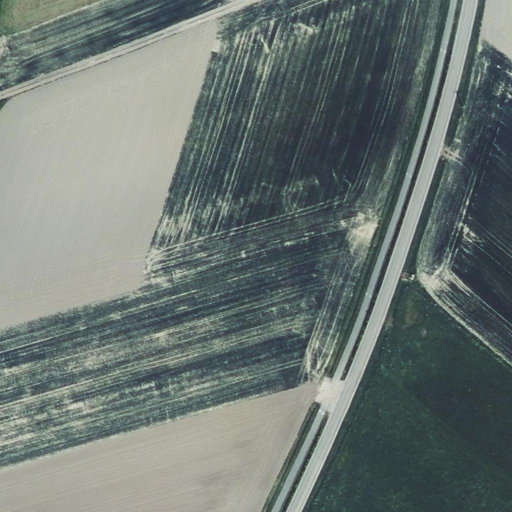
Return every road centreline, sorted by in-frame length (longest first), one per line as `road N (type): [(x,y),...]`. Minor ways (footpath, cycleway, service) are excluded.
road 1 (tertiary): [(293,511),(381,306),(434,146),(470,0)]
road 2 (track): [(0,93),(242,0)]
